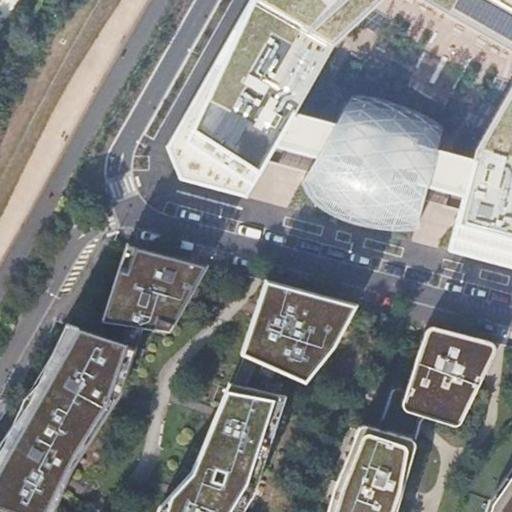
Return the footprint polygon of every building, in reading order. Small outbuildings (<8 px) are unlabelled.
[(511,0),(251,0),(168,148),(181,179),(511,271),(511,0)] [(174,324),(207,265),(128,244),(103,320),(148,327),(152,320),(174,324)] [(334,345),(356,305),(267,281),(242,353),(305,381),(334,345)] [(401,322),(384,317),(381,328),(398,332),(401,322)] [(170,331),(174,324),(152,320),(148,327),(170,331)] [(486,340),(435,327),(430,327),(426,330),(403,398),(404,405),(408,409),(450,422),(459,420),(492,348),(490,342),(486,340)] [(79,328),(0,466),(0,511),(53,511),(72,468),(121,392),(136,347),(79,328)] [(158,511),(240,511),(253,493),(284,397),(230,384),(193,472),(160,507),(158,511)] [(411,441),(376,430),(366,429),(359,436),(336,490),(330,511),(396,511),(417,446),(411,441)] [(511,511),(511,474),(493,502),(489,511),(511,511)]
